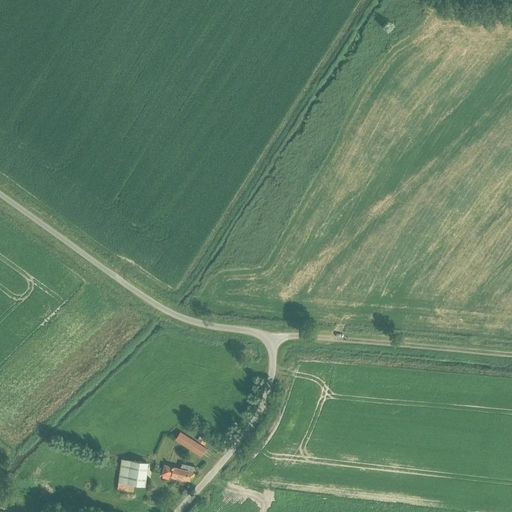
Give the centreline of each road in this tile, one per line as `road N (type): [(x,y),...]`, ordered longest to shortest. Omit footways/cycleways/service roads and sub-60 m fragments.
road 1 (unclassified): [(177,511),(253,421),(269,382),(272,337),(169,312),(0,194)]
road 2 (track): [(511,355),(272,337)]
